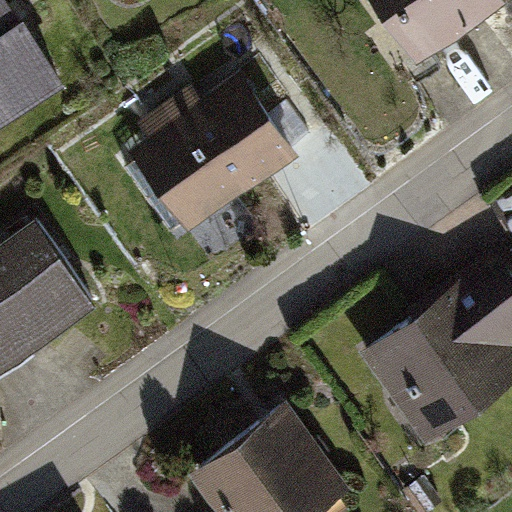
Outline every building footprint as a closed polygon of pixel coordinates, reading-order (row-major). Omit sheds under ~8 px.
[(0,0),(0,121),(82,65),(42,5),(49,0),(0,0)] [(511,0),(392,0),(436,60),(511,4),(511,0)] [(256,66),(144,146),(201,224),(312,143),(256,66)] [(48,209),(0,244),(0,377),(111,297),(48,209)] [(511,249),(508,244),(371,344),(439,437),(511,384),(511,364),(507,357),(511,353),(511,249)] [(302,393),(204,463),(238,511),(323,511),(365,482),(302,393)]
